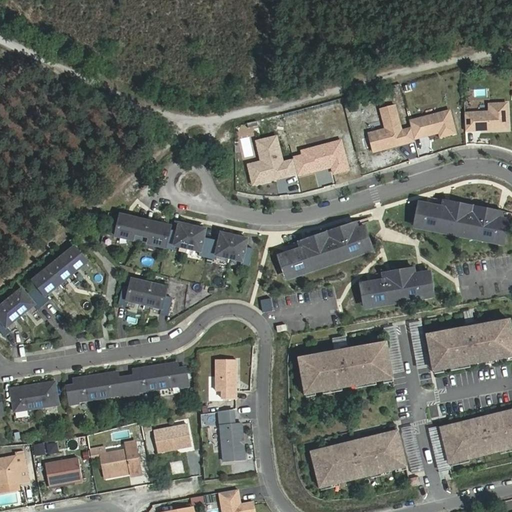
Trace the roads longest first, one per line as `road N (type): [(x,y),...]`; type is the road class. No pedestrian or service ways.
road 1 (track): [(511,49),(190,124),(0,284)]
road 2 (residential): [(0,363),(25,368),(173,345),(223,308),(243,309),(264,329),(267,470),(291,511)]
road 3 (residential): [(511,174),(462,168),(274,219),(215,207),(189,185)]
road 4 (track): [(190,124),(0,38)]
